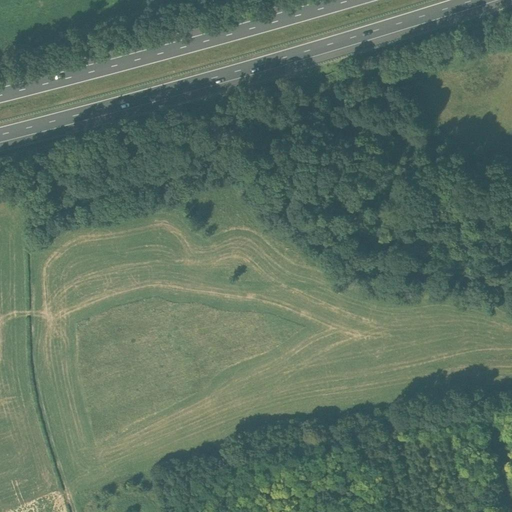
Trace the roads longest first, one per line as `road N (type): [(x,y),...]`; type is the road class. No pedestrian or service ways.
road 1 (motorway): [(0,136),(481,0)]
road 2 (motorway): [(345,0),(0,94)]
road 3 (track): [(74,511),(35,381),(30,206)]
